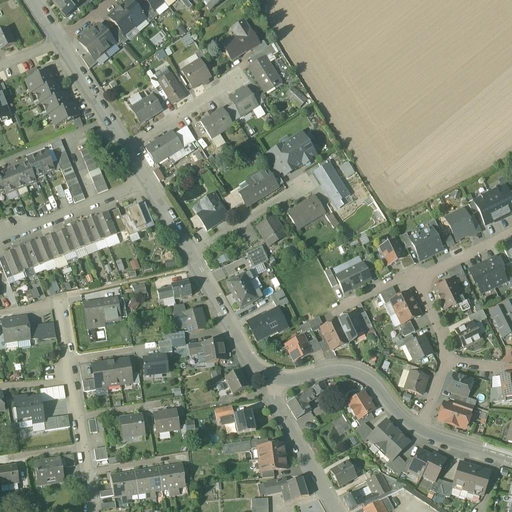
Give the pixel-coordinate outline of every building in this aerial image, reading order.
[(50,0),(57,8),(67,0),(50,0)] [(83,3),(82,2),(80,0),(67,0),(57,8),(65,17),(76,9),(83,3)] [(76,9),(80,13),(92,3),(89,0),(84,0),(82,2),(83,3),(76,9)] [(158,17),(168,9),(160,0),(143,0),(147,5),(154,13),(154,12),(158,17)] [(160,0),(168,9),(178,0),(177,0),(160,0)] [(191,7),(185,0),(180,0),(180,1),(187,10),(191,7)] [(200,0),(210,11),(223,0),(200,0)] [(129,2),(119,10),(134,29),(144,21),(144,20),(138,12),(129,2)] [(147,5),(143,9),(153,21),(158,17),(154,12),(154,13),(147,5)] [(148,25),(153,21),(143,9),(138,12),(144,20),(144,21),(148,25)] [(124,37),(134,29),(119,10),(108,19),(117,29),(124,37)] [(222,47),(231,61),(251,49),(252,50),(259,46),(258,45),(244,22),(234,28),(239,36),(222,47)] [(99,26),(89,35),(104,53),(114,45),(108,37),(99,26)] [(175,31),(180,38),(186,33),(180,26),(175,31)] [(7,29),(0,32),(0,51),(14,45),(7,29)] [(117,29),(113,33),(122,44),(123,46),(128,41),(124,37),(117,29)] [(124,37),(128,41),(129,42),(139,34),(134,29),(124,37)] [(117,48),(122,44),(113,33),(108,37),(114,45),(117,48)] [(94,62),(104,53),(89,35),(79,43),(88,55),(94,62)] [(183,40),(187,47),(193,43),(189,37),(183,40)] [(252,50),(255,55),(267,48),(263,42),(258,45),(259,46),(252,50)] [(271,55),(267,48),(255,55),(255,56),(259,62),(265,58),(271,55)] [(161,51),(154,55),(159,63),(166,58),(161,51)] [(199,62),(204,70),(209,67),(200,52),(194,55),(195,56),(198,62),(199,62)] [(94,62),(97,64),(99,67),(109,59),(104,53),(94,62)] [(82,60),(89,71),(97,64),(94,62),(88,55),(82,60)] [(186,61),(190,67),(198,62),(195,56),(186,61)] [(259,62),(255,56),(249,59),(253,66),(259,62)] [(248,69),(262,91),(270,86),(272,89),(281,84),(265,58),(259,62),(253,66),(248,69)] [(32,61),(21,62),(22,71),(33,70),(32,61)] [(182,72),(193,90),(210,79),(204,70),(199,62),(198,62),(190,67),(182,72)] [(165,69),(154,76),(158,83),(170,76),(165,69)] [(26,74),(29,80),(38,76),(36,70),(26,74)] [(31,95),(34,93),(39,106),(41,105),(46,117),(50,115),(55,128),(72,121),(78,118),(79,118),(74,105),(70,107),(65,94),(62,95),(57,83),(54,84),(49,72),(38,76),(29,80),(26,81),(31,95)] [(149,80),(155,90),(160,87),(158,83),(154,76),(149,80)] [(160,87),(172,105),(184,98),(170,76),(158,83),(160,87)] [(264,94),(272,89),(270,86),(262,91),(264,94)] [(293,88),(285,96),(299,110),(307,101),(293,88)] [(233,105),(240,116),(250,110),(256,106),(251,98),(246,91),(230,101),(233,105)] [(152,97),(157,105),(162,102),(156,92),(150,95),(152,97)] [(0,121),(9,117),(2,99),(0,94),(0,121)] [(256,106),(257,108),(259,106),(263,104),(257,95),(251,98),(256,106)] [(128,102),(132,109),(142,103),(138,96),(128,102)] [(130,111),(140,126),(161,112),(157,105),(152,97),(142,103),(132,109),(130,111)] [(233,105),(228,108),(236,121),(241,118),(240,116),(233,105)] [(265,116),(259,106),(257,108),(256,106),(250,110),(257,121),(265,116)] [(231,124),(236,121),(228,108),(223,112),(231,124)] [(200,123),(211,140),(219,135),(232,127),(231,124),(223,112),(222,110),(200,123)] [(72,121),(76,130),(82,128),(78,118),(72,121)] [(190,146),(195,142),(187,129),(174,137),(182,150),(190,146)] [(145,150),(156,166),(168,159),(170,158),(168,155),(180,148),(182,150),(174,137),(172,133),(145,150)] [(219,135),(211,140),(217,150),(225,145),(219,135)] [(285,155),(292,166),(295,170),(303,165),(303,166),(309,162),(315,158),(301,135),(289,142),(291,145),(283,150),(281,147),(270,154),(272,157),(275,162),(285,155)] [(291,145),(289,142),(286,137),(278,142),(281,147),(283,150),(291,145)] [(52,150),(52,151),(62,147),(60,142),(50,146),(52,150)] [(170,158),(168,159),(173,166),(194,153),(190,146),(182,150),(180,148),(168,155),(170,158)] [(52,151),(55,157),(65,153),(62,147),(52,151)] [(80,153),(82,158),(92,154),(90,149),(80,153)] [(52,150),(46,152),(51,165),(57,163),(57,162),(55,157),(52,151),(52,150)] [(46,152),(36,156),(44,176),(54,172),(51,165),(46,152)] [(55,157),(57,162),(67,158),(65,153),(55,157)] [(82,158),(84,164),(94,159),(92,154),(82,158)] [(272,168),(277,176),(282,173),(292,166),(285,155),(275,162),(272,157),(268,160),(272,168)] [(34,180),(44,176),(36,156),(26,160),(27,164),(34,180)] [(57,163),(59,168),(69,163),(67,158),(57,162),(57,163)] [(84,164),(87,169),(97,165),(94,159),(84,164)] [(317,165),(320,169),(328,165),(330,164),(327,159),(317,165)] [(51,165),(54,172),(60,169),(59,168),(57,163),(51,165)] [(60,169),(61,173),(71,169),(69,163),(59,168),(60,169)] [(347,163),(339,168),(345,179),(354,174),(347,163)] [(35,183),(34,180),(27,164),(18,168),(26,187),(35,183)] [(87,169),(89,174),(99,170),(97,165),(87,169)] [(313,174),(332,203),(337,199),(347,194),(328,165),(320,169),(313,174)] [(285,177),(295,170),(292,166),(282,173),(285,177)] [(16,192),(26,187),(18,168),(8,172),(16,192)] [(266,173),(276,188),(282,185),(277,176),(272,168),(266,173)] [(61,173),(63,178),(73,174),(71,169),(61,173)] [(89,174),(91,179),(101,175),(99,170),(89,174)] [(158,170),(153,173),(159,183),(164,180),(158,170)] [(6,196),(16,192),(8,172),(0,175),(0,181),(4,192),(6,196)] [(243,203),(246,207),(276,188),(266,173),(266,172),(248,182),(253,189),(251,190),(251,191),(244,196),(240,198),(243,203)] [(63,178),(65,183),(76,179),(73,174),(63,178)] [(91,179),(93,185),(103,181),(101,175),(91,179)] [(65,183),(67,189),(78,185),(76,179),(65,183)] [(93,185),(95,190),(105,186),(103,181),(93,185)] [(248,182),(239,189),(244,196),(251,191),(251,190),(253,189),(248,182)] [(67,189),(70,194),(80,190),(78,185),(67,189)] [(108,191),(105,186),(95,190),(97,195),(108,191)] [(55,189),(59,200),(65,198),(60,187),(55,189)] [(488,195),(500,220),(509,215),(511,213),(511,197),(509,197),(504,187),(496,191),(488,195)] [(223,198),(231,211),(243,203),(240,198),(244,196),(239,189),(239,188),(223,198)] [(70,194),(72,199),(82,195),(80,190),(70,194)] [(454,191),(451,199),(458,201),(461,194),(454,191)] [(16,192),(6,196),(8,202),(18,198),(16,192)] [(337,199),(339,202),(348,197),(347,194),(337,199)] [(84,200),(82,195),(72,199),(74,205),(84,200)] [(203,228),(206,233),(228,219),(214,195),(198,205),(203,213),(196,217),(203,228)] [(500,220),(488,195),(480,198),(481,199),(473,202),(478,212),(485,227),(493,223),(493,224),(500,220)] [(472,215),(478,212),(473,202),(470,196),(464,199),(472,215)] [(287,214),(297,231),(298,231),(296,228),(309,221),(310,223),(324,214),(314,197),(287,214)] [(339,202),(337,199),(332,203),(336,210),(342,206),(339,202)] [(137,207),(147,230),(153,227),(143,204),(137,207)] [(128,215),(121,219),(126,232),(127,235),(135,231),(137,234),(147,230),(137,207),(127,211),(128,215)] [(115,237),(126,232),(121,219),(117,211),(109,214),(110,216),(107,217),(115,237)] [(466,236),(467,236),(465,231),(471,228),(467,219),(463,211),(449,218),(452,224),(448,227),(449,228),(452,235),(455,233),(458,240),(466,236)] [(325,218),(333,230),(339,226),(331,214),(325,218)] [(104,241),(115,237),(107,217),(106,215),(96,220),(104,241)] [(473,216),(467,219),(471,228),(473,233),(467,236),(466,236),(468,239),(481,233),(473,216)] [(188,222),(195,233),(203,228),(196,217),(188,222)] [(256,228),(268,248),(285,238),(272,218),(256,228)] [(94,245),(104,241),(96,220),(86,224),(94,245)] [(445,230),(449,228),(448,227),(445,220),(441,222),(445,230)] [(296,228),(298,231),(310,223),(309,221),(296,228)] [(431,229),(434,236),(440,234),(434,221),(428,224),(430,229),(431,229)] [(84,249),(94,245),(86,224),(76,228),(84,249)] [(74,253),(84,249),(76,228),(65,232),(74,253)] [(430,229),(420,235),(430,257),(442,252),(434,236),(431,229),(430,229)] [(139,241),(137,234),(135,231),(127,235),(131,244),(139,241)] [(63,258),(74,253),(65,232),(55,236),(63,258)] [(357,237),(362,246),(369,243),(364,234),(357,237)] [(406,250),(411,247),(408,240),(406,235),(400,238),(406,250)] [(430,257),(420,235),(408,240),(411,247),(419,263),(430,257)] [(67,265),(63,258),(55,236),(44,241),(53,262),(56,270),(67,265)] [(104,241),(108,249),(118,244),(115,237),(104,241)] [(444,242),(447,248),(452,245),(449,239),(444,242)] [(43,266),(53,262),(44,241),(34,245),(43,266)] [(108,249),(104,241),(94,245),(97,253),(108,249)] [(379,249),(388,267),(398,262),(404,259),(395,241),(379,249)] [(33,270),(43,266),(34,245),(24,249),(33,270)] [(97,253),(94,245),(84,249),(87,257),(97,253)] [(245,255),(252,270),(262,265),(267,262),(261,248),(245,255)] [(22,275),(33,270),(24,249),(14,253),(22,275)] [(87,257),(84,249),(74,253),(77,261),(87,257)] [(12,279),(22,275),(14,253),(3,258),(4,259),(12,279)] [(77,261),(74,253),(63,258),(67,265),(77,261)] [(226,255),(219,259),(222,265),(229,261),(226,255)] [(409,256),(404,259),(398,262),(403,271),(414,265),(409,256)] [(358,257),(345,264),(348,271),(362,265),(358,257)] [(494,259),(501,273),(506,271),(499,257),(494,259)] [(0,260),(0,265),(7,281),(12,279),(4,259),(0,260)] [(363,261),(368,272),(373,270),(368,259),(363,261)] [(494,259),(482,266),(493,289),(505,283),(501,273),(494,259)] [(164,262),(165,270),(176,268),(174,260),(164,262)] [(115,263),(119,273),(124,271),(120,261),(115,263)] [(129,263),(133,272),(139,270),(136,261),(129,263)] [(43,266),(45,272),(46,274),(56,270),(53,262),(43,266)] [(335,278),(348,271),(345,264),(331,271),(335,278)] [(252,270),(255,277),(265,272),(262,265),(252,270)] [(362,265),(348,271),(357,288),(370,281),(362,265)] [(33,270),(35,276),(45,272),(43,266),(33,270)] [(447,272),(451,282),(453,281),(464,276),(459,266),(447,272)] [(480,295),(493,289),(482,266),(469,272),(480,295)] [(143,269),(144,276),(152,274),(150,268),(143,269)] [(375,273),(378,278),(388,273),(386,268),(375,273)] [(35,276),(33,270),(22,275),(25,280),(35,276)] [(255,277),(252,270),(247,272),(248,275),(252,282),(257,280),(255,277)] [(324,273),(332,289),(337,286),(329,270),(324,273)] [(343,295),(357,288),(348,271),(335,278),(343,295)] [(25,280),(22,275),(12,279),(7,281),(9,287),(25,280)] [(226,286),(239,311),(261,300),(257,293),(253,295),(247,285),(252,282),(248,275),(226,286)] [(84,278),(87,285),(93,283),(90,276),(84,278)] [(257,280),(252,282),(247,285),(253,295),(257,293),(262,290),(257,280)] [(433,290),(443,311),(451,308),(452,309),(453,308),(455,310),(458,309),(458,306),(464,303),(453,281),(451,282),(433,290)] [(50,284),(51,286),(54,294),(58,292),(54,282),(50,284)] [(173,298),(174,302),(191,298),(187,283),(171,286),(172,289),(173,298)] [(55,296),(54,294),(51,286),(45,288),(49,298),(55,296)] [(133,290),(134,297),(146,294),(145,287),(133,290)] [(380,294),(386,305),(390,303),(397,299),(392,288),(380,294)] [(157,293),(159,301),(162,300),(173,298),(172,289),(157,293)] [(30,292),(33,301),(39,298),(35,290),(30,292)] [(269,298),(272,303),(284,297),(280,291),(269,298)] [(390,303),(396,315),(415,306),(408,293),(397,299),(390,303)] [(287,305),(284,297),(272,303),(275,310),(276,310),(287,305)] [(175,305),(174,302),(173,298),(162,300),(164,308),(175,305)] [(111,302),(114,318),(126,316),(122,300),(111,302)] [(132,300),(127,308),(135,313),(140,305),(132,300)] [(91,315),(93,329),(104,328),(103,322),(114,321),(114,318),(111,302),(84,307),(85,316),(91,315)] [(383,306),(389,319),(396,315),(390,303),(386,305),(383,306)] [(465,303),(464,303),(458,306),(461,313),(469,310),(465,303)] [(506,304),(501,306),(511,328),(511,303),(506,306),(506,304)] [(170,308),(172,316),(185,313),(184,306),(170,308)] [(420,317),(415,306),(396,315),(401,325),(401,326),(409,322),(420,317)] [(511,338),(511,337),(511,328),(501,306),(497,308),(498,310),(490,314),(502,339),(507,337),(511,338)] [(246,324),(255,343),(264,339),(263,336),(274,330),(277,334),(286,330),(276,310),(275,310),(260,318),(260,317),(246,324)] [(201,311),(186,315),(184,316),(187,329),(189,335),(206,330),(201,311)] [(472,324),(474,326),(480,323),(486,320),(482,311),(467,318),(470,325),(472,324)] [(179,331),(187,329),(184,316),(186,315),(185,313),(172,316),(173,320),(176,319),(179,331)] [(355,318),(361,331),(371,326),(365,314),(355,318)] [(394,329),(398,327),(401,325),(396,315),(389,319),(394,329)] [(343,319),(337,322),(347,343),(348,344),(354,341),(356,338),(363,334),(361,331),(355,318),(355,316),(350,318),(349,322),(343,319)] [(26,319),(13,321),(17,344),(29,342),(28,330),(26,319)] [(318,319),(308,324),(310,329),(311,330),(321,325),(318,319)] [(5,346),(17,344),(13,321),(1,323),(3,334),(5,346)] [(339,346),(347,343),(337,322),(320,330),(326,341),(330,351),(331,352),(340,348),(339,346)] [(398,327),(404,338),(414,333),(409,322),(401,326),(401,325),(398,327)] [(474,326),(479,337),(486,333),(480,323),(474,326)] [(301,333),(310,329),(308,324),(298,328),(300,331),(301,333)] [(454,332),(463,350),(481,341),(479,337),(474,326),(472,324),(470,325),(454,332)] [(36,327),(34,329),(36,341),(39,342),(55,340),(53,325),(36,327)] [(29,342),(36,341),(34,329),(28,330),(29,342)] [(164,342),(170,342),(184,340),(183,334),(164,336),(164,342)] [(393,346),(395,344),(402,341),(400,337),(391,341),(393,346)] [(395,344),(398,350),(405,347),(414,342),(411,337),(402,341),(395,344)] [(413,362),(416,363),(431,356),(423,338),(414,342),(405,347),(413,362)] [(288,353),(293,363),(310,355),(308,351),(308,350),(306,345),(305,345),(302,339),(285,347),(287,346),(290,352),(288,353)] [(185,347),(184,340),(170,342),(171,349),(185,347)] [(310,355),(320,350),(317,345),(315,341),(306,345),(308,350),(308,351),(310,355)] [(326,341),(317,345),(320,350),(322,355),(330,351),(326,341)] [(170,342),(164,342),(158,343),(159,355),(171,354),(171,349),(170,342)] [(206,354),(208,365),(224,363),(221,342),(205,344),(206,354)] [(188,347),(189,357),(206,354),(205,344),(188,347)] [(408,364),(413,362),(405,347),(398,350),(399,353),(402,352),(408,364)] [(490,350),(490,359),(499,359),(499,350),(490,350)] [(165,357),(142,360),(143,368),(143,369),(144,377),(167,374),(165,357)] [(128,361),(116,363),(120,386),(131,384),(128,361)] [(106,388),(120,386),(116,363),(103,365),(106,388)] [(383,363),(381,371),(387,372),(389,365),(383,363)] [(95,390),(106,388),(103,365),(91,366),(94,381),(95,390)] [(410,374),(421,377),(422,372),(406,366),(403,372),(410,374)] [(397,389),(404,391),(410,374),(403,372),(403,371),(397,389)] [(211,375),(214,386),(222,383),(219,372),(211,375)] [(224,380),(233,396),(248,389),(240,372),(224,380)] [(404,391),(420,397),(426,379),(421,377),(410,374),(404,391)] [(511,397),(511,375),(500,377),(502,388),(503,399),(504,399),(511,397)] [(451,395),(466,400),(469,390),(467,389),(469,382),(453,376),(449,389),(451,394),(451,395)] [(502,388),(500,377),(491,379),(490,390),(495,389),(502,388)] [(322,384),(310,391),(315,400),(327,392),(322,384)] [(495,389),(497,403),(504,402),(504,399),(503,399),(502,388),(495,389)] [(489,404),(497,403),(495,389),(490,390),(489,404)] [(315,401),(315,400),(310,391),(300,397),(306,406),(315,401)] [(357,422),(357,423),(370,415),(374,412),(363,394),(349,403),(353,409),(349,411),(354,419),(355,418),(357,422)] [(404,395),(401,402),(408,405),(411,398),(404,395)] [(449,401),(455,403),(464,406),(466,400),(451,395),(449,401)] [(286,405),(296,421),(310,413),(306,406),(300,397),(286,405)] [(27,402),(27,401),(26,400),(25,399),(24,399),(14,401),(15,410),(17,423),(30,421),(31,426),(43,424),(43,421),(39,399),(30,400),(31,402),(27,402)] [(466,400),(464,406),(473,409),(476,403),(466,400)] [(471,409),(464,406),(455,403),(452,409),(467,414),(469,415),(471,409)] [(452,409),(446,406),(445,410),(442,409),(437,422),(461,430),(464,429),(466,423),(465,421),(467,414),(452,409)] [(233,418),(232,417),(230,407),(213,411),(215,422),(218,421),(233,418)] [(153,415),(157,436),(159,436),(169,434),(179,432),(175,411),(153,415)] [(232,417),(233,418),(234,425),(237,437),(254,433),(250,414),(232,417)] [(355,423),(359,429),(364,426),(373,421),(370,415),(357,423),(357,422),(355,423)] [(67,417),(55,419),(57,431),(69,429),(67,417)] [(131,436),(131,439),(144,437),(141,417),(119,420),(122,438),(131,436)] [(220,428),(234,425),(233,418),(218,421),(220,427),(220,428)] [(32,429),(31,426),(30,421),(17,423),(18,432),(32,429)] [(90,436),(97,434),(95,421),(88,423),(90,436)] [(184,423),(185,432),(194,432),(193,423),(184,423)] [(367,442),(379,453),(397,434),(385,423),(373,435),(367,441),(367,442)] [(31,426),(32,429),(32,435),(45,433),(43,424),(31,426)] [(346,424),(339,427),(343,434),(350,430),(346,424)] [(373,435),(364,426),(359,429),(355,432),(366,443),(367,442),(367,441),(373,435)] [(169,434),(159,436),(160,442),(169,441),(169,434)] [(408,445),(397,434),(379,453),(390,463),(390,464),(396,458),(408,445)] [(355,437),(349,441),(353,448),(359,445),(355,437)] [(249,443),(250,451),(257,450),(257,449),(268,448),(267,441),(249,443)] [(250,451),(249,443),(222,447),(224,456),(246,453),(250,451)] [(257,450),(259,461),(284,458),(283,446),(268,448),(257,449),(257,450)] [(93,451),(95,463),(107,461),(105,449),(93,451)] [(419,481),(421,479),(431,459),(418,452),(413,462),(407,475),(419,481)] [(72,456),(65,457),(67,469),(74,468),(72,456)] [(432,456),(431,459),(421,479),(433,485),(435,481),(444,463),(432,456)] [(61,470),(67,469),(65,457),(59,458),(59,461),(61,470)] [(286,471),(284,458),(259,461),(260,474),(261,474),(273,472),(286,471)] [(399,478),(400,475),(404,466),(396,458),(390,464),(390,463),(386,468),(399,478)] [(408,460),(404,466),(400,475),(406,478),(407,475),(413,462),(408,460)] [(54,482),(55,485),(63,484),(61,470),(59,461),(34,465),(37,485),(54,482)] [(330,473),(338,488),(356,479),(347,463),(330,473)] [(462,492),(467,493),(474,469),(459,465),(452,487),(451,489),(452,489),(453,489),(454,493),(459,494),(462,492)] [(181,467),(169,469),(174,497),(178,496),(177,490),(184,489),(183,480),(181,467)] [(0,470),(0,488),(1,489),(17,486),(19,486),(16,468),(0,470)] [(169,498),(174,497),(169,469),(157,471),(161,493),(168,491),(169,498)] [(489,474),(474,469),(467,493),(472,495),(473,498),(477,500),(480,497),(482,498),(489,474)] [(364,476),(367,482),(368,482),(378,476),(374,470),(364,476)] [(153,494),(161,493),(157,471),(146,473),(150,501),(154,500),(153,494)] [(261,474),(262,481),(274,479),(273,472),(261,474)] [(146,502),(150,501),(146,473),(134,475),(137,496),(145,495),(146,502)] [(130,498),(137,496),(134,475),(122,477),(126,505),(131,504),(130,498)] [(376,497),(377,500),(389,494),(386,488),(379,475),(378,476),(368,482),(376,497)] [(122,505),(126,505),(122,477),(110,479),(110,480),(111,486),(112,492),(113,498),(113,500),(121,499),(122,505)] [(285,486),(287,492),(290,502),(291,502),(307,497),(302,480),(286,485),(285,486)] [(434,496),(441,484),(435,481),(433,485),(428,493),(434,496)] [(275,483),(263,486),(264,491),(265,497),(280,494),(287,492),(285,486),(286,485),(284,482),(276,484),(275,483)] [(441,483),(441,484),(434,496),(445,499),(449,501),(450,497),(452,489),(451,489),(452,487),(441,483)] [(17,486),(1,489),(2,495),(17,492),(17,486)] [(389,486),(386,488),(389,494),(377,500),(378,502),(380,501),(387,498),(394,495),(389,486)] [(405,488),(402,491),(432,511),(442,511),(439,510),(405,488)] [(360,501),(370,496),(371,496),(367,489),(357,494),(360,501)] [(452,489),(450,497),(458,500),(458,499),(459,494),(454,493),(453,489),(452,489)] [(284,503),(290,502),(287,492),(280,494),(284,503)] [(459,494),(458,499),(464,501),(465,500),(467,493),(462,492),(459,494)] [(343,501),(348,511),(362,505),(360,501),(357,494),(343,501)] [(362,505),(364,509),(378,502),(377,500),(376,497),(371,499),(370,496),(360,501),(362,505)] [(434,496),(431,504),(441,507),(445,499),(434,496)] [(385,511),(391,511),(393,511),(387,498),(380,501),(385,511)] [(250,499),(251,509),(267,509),(266,499),(250,499)] [(362,511),(385,511),(380,501),(378,502),(364,509),(362,511)]
